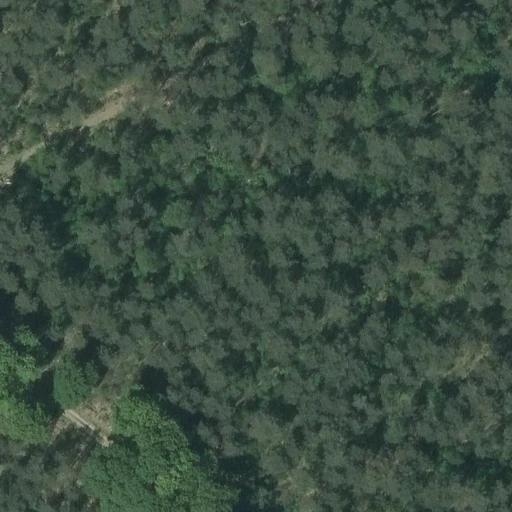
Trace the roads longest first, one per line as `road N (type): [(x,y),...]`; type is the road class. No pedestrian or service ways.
road 1 (track): [(0,171),(320,0)]
road 2 (track): [(0,372),(85,428),(172,511)]
